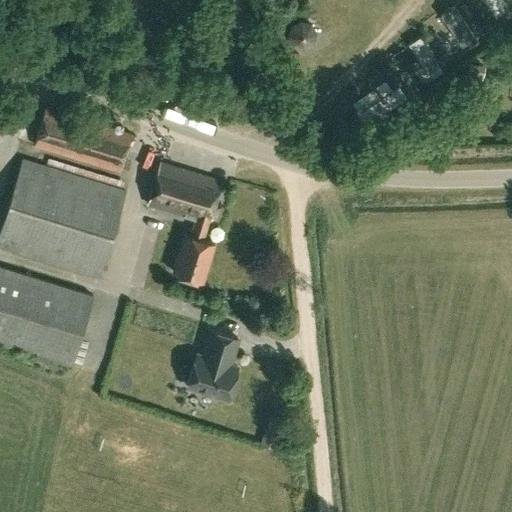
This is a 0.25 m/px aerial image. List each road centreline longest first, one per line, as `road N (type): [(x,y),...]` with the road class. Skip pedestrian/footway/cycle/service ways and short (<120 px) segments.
road 1 (unclassified): [(511,179),(395,179),(293,164),(0,65)]
road 2 (track): [(325,511),(293,164)]
road 3 (track): [(260,155),(265,121),(231,0)]
